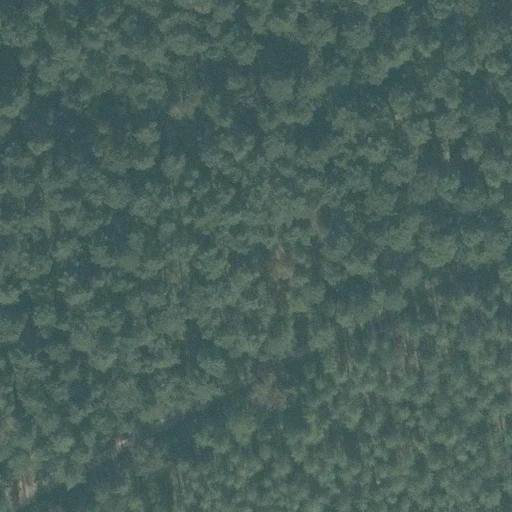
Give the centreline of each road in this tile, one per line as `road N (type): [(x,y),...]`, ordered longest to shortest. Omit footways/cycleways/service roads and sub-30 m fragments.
road 1 (track): [(0,510),(511,240)]
road 2 (track): [(127,40),(409,240),(415,291)]
road 3 (track): [(0,141),(127,40)]
